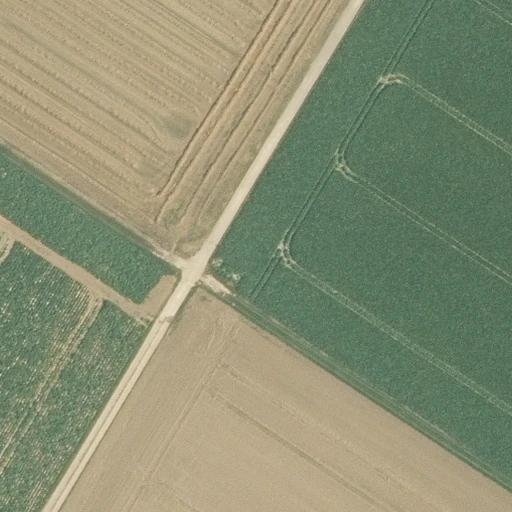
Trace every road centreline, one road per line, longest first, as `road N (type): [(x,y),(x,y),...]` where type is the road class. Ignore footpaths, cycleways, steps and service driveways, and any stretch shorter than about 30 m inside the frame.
road 1 (track): [(189,277),(511,488)]
road 2 (track): [(357,0),(194,270)]
road 3 (track): [(194,270),(49,511)]
road 4 (track): [(194,270),(0,148)]
